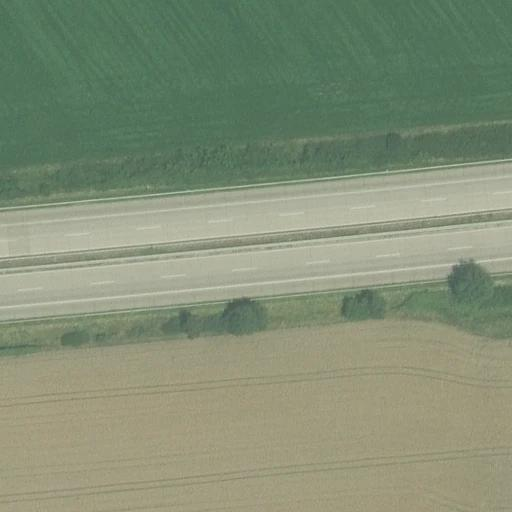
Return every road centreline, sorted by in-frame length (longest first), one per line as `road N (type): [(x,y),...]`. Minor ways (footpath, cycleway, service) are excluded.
road 1 (motorway): [(511,183),(0,230)]
road 2 (motorway): [(0,298),(511,252)]
